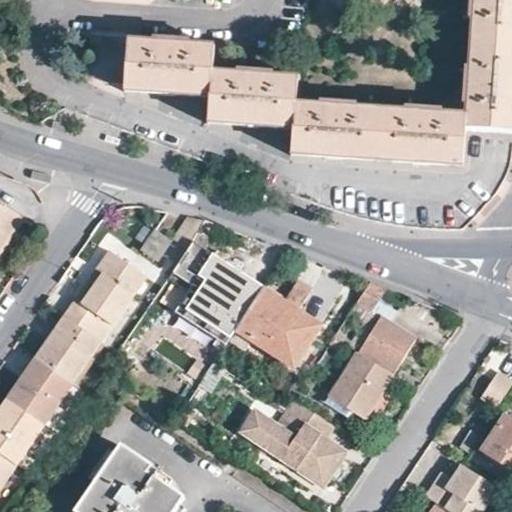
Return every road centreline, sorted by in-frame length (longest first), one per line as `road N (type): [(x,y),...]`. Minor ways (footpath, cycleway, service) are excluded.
road 1 (residential): [(100,174),(365,254)]
road 2 (residential): [(358,511),(496,303)]
road 3 (residential): [(0,333),(88,205),(100,174)]
road 4 (residential): [(365,254),(496,303)]
road 5 (residential): [(503,252),(365,254)]
